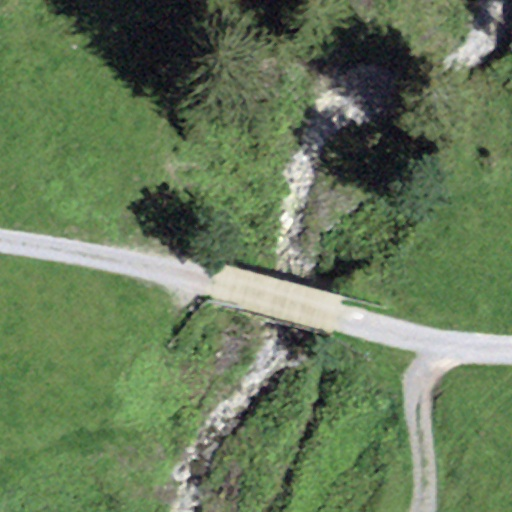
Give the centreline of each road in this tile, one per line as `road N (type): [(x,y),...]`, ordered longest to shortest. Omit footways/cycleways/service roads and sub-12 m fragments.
road 1 (track): [(0,254),(196,284),(339,323),(511,353)]
road 2 (track): [(452,345),(429,361),(421,381),(424,511)]
